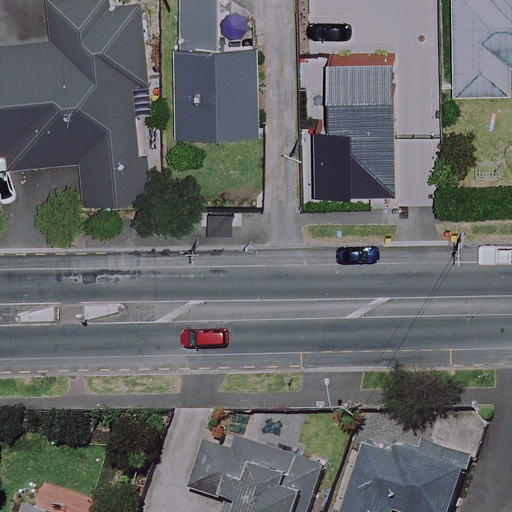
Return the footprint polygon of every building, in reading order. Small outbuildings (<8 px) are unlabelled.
[(0,167),(79,160),(83,202),(152,195),(148,152),(141,153),(135,81),(149,80),(142,4),(109,7),(108,0),(47,0),(52,39),(0,43),(0,167)] [(218,0),(181,0),(179,133),(264,134),(265,47),(218,46),(218,0)] [(511,0),(456,0),(455,92),(511,94),(511,64),(511,0)] [(397,167),(399,50),(319,49),(317,165),(397,167)] [(457,511),(472,465),(374,435),(349,511),(413,511),(414,511),(416,511),(457,511)] [(198,487),(238,501),(233,511),(314,511),(331,465),(259,440),(253,458),(213,444),(198,487)] [(28,511),(96,511),(97,509),(35,490),(28,511)]
